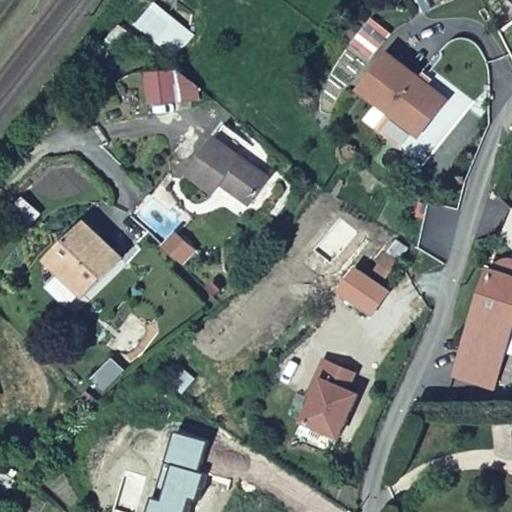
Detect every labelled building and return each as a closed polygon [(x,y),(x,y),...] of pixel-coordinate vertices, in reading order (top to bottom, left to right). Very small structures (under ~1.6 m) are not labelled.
[(450,100),(392,51),(362,86),(367,91),(351,109),(364,121),(381,103),(390,111),(408,126),(420,136),(450,100)] [(164,67),(138,73),(145,101),(191,91),(189,80),(164,67)] [(408,126),(390,111),(379,124),(397,139),(408,126)] [(220,121),(186,171),(213,190),(221,180),(250,201),(268,175),(235,152),(245,138),(220,121)] [(85,219),(48,256),(85,295),(124,258),(85,219)] [(511,220),(503,242),(511,245),(511,220)] [(490,268),(460,361),(490,372),(511,309),(511,259),(505,257),(495,270),(490,268)] [(390,293),(357,269),(341,291),(374,315),(390,293)] [(490,372),(460,361),(458,368),(489,378),(490,372)] [(355,375),(325,362),(317,380),(322,382),(304,425),(339,440),(358,397),(347,393),(355,375)] [(339,440),(304,425),(299,436),(334,452),(339,440)]
